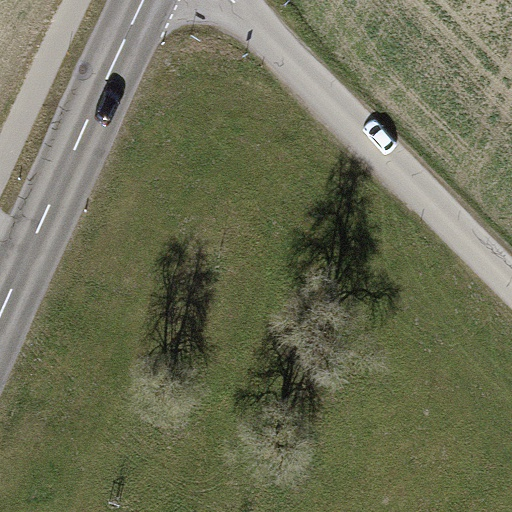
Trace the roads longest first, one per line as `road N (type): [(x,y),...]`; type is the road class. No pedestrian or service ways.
road 1 (unclassified): [(234,0),(511,289)]
road 2 (tertiary): [(143,0),(0,332)]
